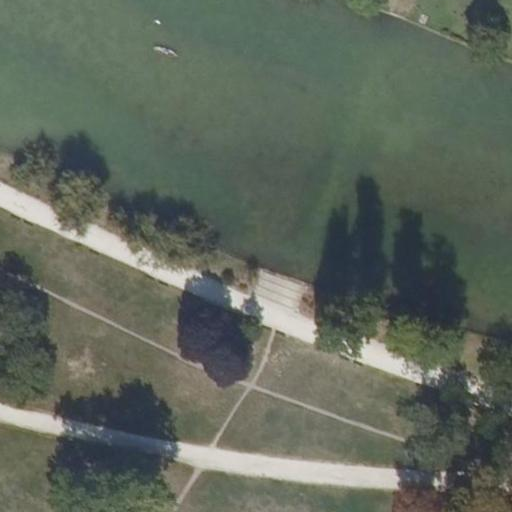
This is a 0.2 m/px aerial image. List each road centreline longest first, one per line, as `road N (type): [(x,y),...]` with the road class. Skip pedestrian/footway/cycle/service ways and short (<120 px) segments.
road 1 (track): [(511,403),(268,316),(0,196)]
road 2 (track): [(511,481),(275,470),(0,409)]
